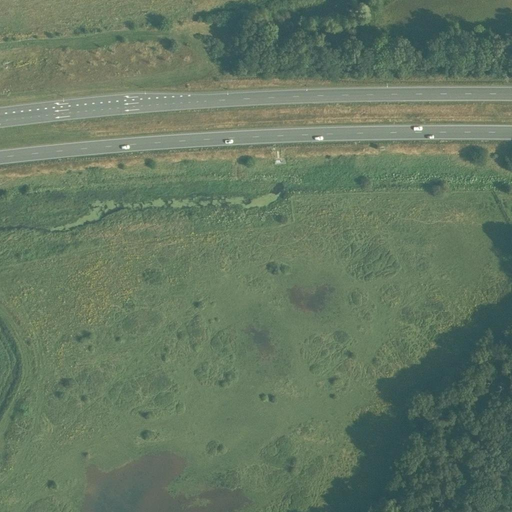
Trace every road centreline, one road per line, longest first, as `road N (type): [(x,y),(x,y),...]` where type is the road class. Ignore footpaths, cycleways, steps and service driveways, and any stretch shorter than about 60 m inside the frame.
road 1 (primary): [(511,94),(209,100),(0,120)]
road 2 (primary): [(0,157),(305,134),(511,132)]
